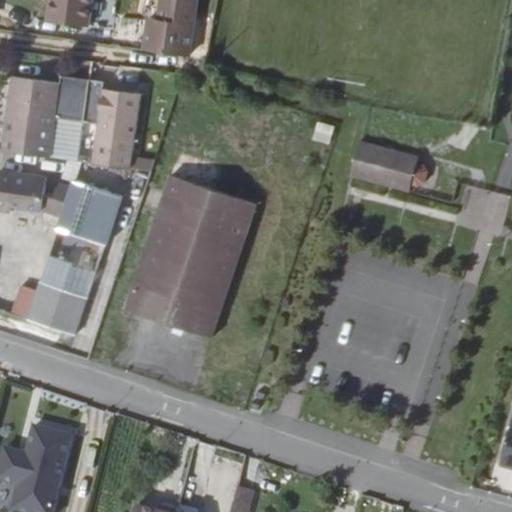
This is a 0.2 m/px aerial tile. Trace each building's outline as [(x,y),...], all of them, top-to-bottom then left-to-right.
[(52,0),(49,25),(88,30),(92,0),(52,0)] [(165,0),(162,22),(151,21),(147,49),(191,55),(197,0),(165,0)] [(63,79),(17,73),(6,148),(54,155),(60,115),(89,119),(101,121),(95,160),(136,166),(146,91),(104,85),(103,93),(62,87),(63,79)] [(89,119),(60,115),(54,155),(69,157),(83,159),(89,119)] [(316,120),(311,138),(328,143),(334,125),(316,120)] [(393,163),(360,152),(349,184),(407,203),(409,197),(415,199),(422,196),(425,185),(422,179),(415,177),(416,175),(391,167),(393,163)] [(77,181),(83,159),(69,157),(67,178),(77,181)] [(417,171),(393,163),(391,167),(416,175),(417,171)] [(215,338),(260,202),(175,174),(131,308),(215,338)] [(49,194),(49,180),(4,176),(1,215),(16,216),(17,209),(44,212),(45,209),(52,209),(50,214),(64,219),(75,190),(63,185),(58,196),(49,194)] [(79,335),(125,199),(77,181),(75,190),(64,219),(32,320),(79,335)] [(511,429),(509,429),(499,467),(511,470),(511,429)] [(54,511),(73,441),(36,431),(27,467),(5,462),(0,482),(0,509),(11,511),(54,511)] [(245,511),(251,491),(237,488),(230,511),(245,511)]
